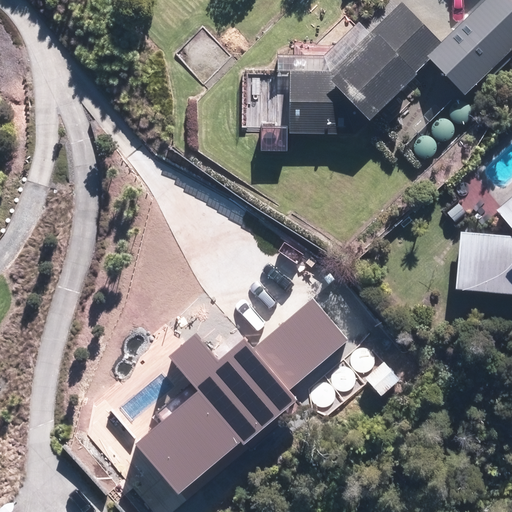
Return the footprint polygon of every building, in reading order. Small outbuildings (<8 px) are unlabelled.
[(461,98),(511,49),(511,4),(508,0),(487,0),(439,46),(400,5),(328,74),(288,74),(288,136),(289,136),(354,136),(366,126),(428,64),(461,98)] [(475,118),(457,100),(409,148),(428,166),(475,118)] [(511,198),(494,214),(511,234),(511,238),(459,234),(454,292),(511,297),(511,198)] [(183,394),(124,445),(174,502),(287,402),(281,395),(347,337),(309,295),(248,349),(239,338),(216,359),(193,332),(157,364),(183,394)] [(383,361),(363,379),(380,399),(401,381),(383,361)]
